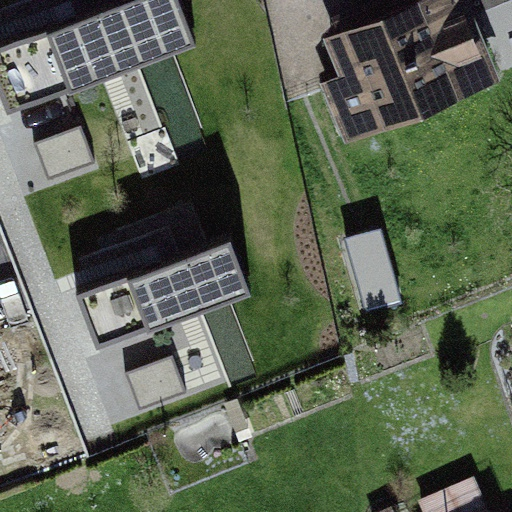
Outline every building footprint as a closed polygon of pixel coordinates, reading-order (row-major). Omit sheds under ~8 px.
[(196,36),(182,0),(105,0),(0,40),(0,90),(7,108),(136,59),(168,46),(196,36)] [(329,83),(349,131),(490,71),(459,0),(428,0),(369,25),(361,6),(336,17),(359,71),(329,83)] [(33,140),(48,177),(95,159),(80,122),(33,140)] [(400,300),(380,227),(345,236),(365,309),(400,300)] [(251,283),(230,229),(76,288),(96,342),(199,303),(225,293),(251,283)] [(125,370),(139,408),(186,390),(172,352),(125,370)]
